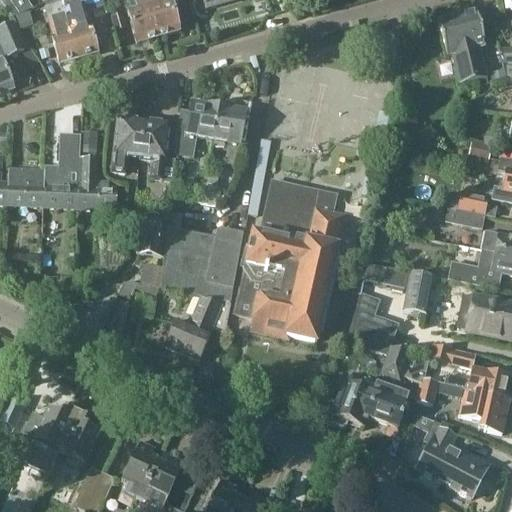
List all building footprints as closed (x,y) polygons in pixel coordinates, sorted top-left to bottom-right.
[(19,15),(31,10),(24,0),(8,0),(10,3),(2,9),(10,20),(19,15)] [(106,16),(101,0),(87,0),(93,20),(106,16)] [(136,45),(157,40),(145,0),(132,0),(135,11),(128,14),(136,45)] [(145,0),(157,40),(178,34),(170,6),(190,1),(189,0),(145,0)] [(198,0),(205,20),(239,10),(236,0),(198,0)] [(285,0),(295,13),(317,7),(315,0),(285,0)] [(89,29),(85,15),(80,17),(76,1),(62,5),(78,62),(97,57),(89,29)] [(477,15),(438,26),(446,59),(450,58),(458,88),(487,81),(479,50),(486,48),(477,15)] [(127,31),(123,16),(108,20),(112,35),(127,31)] [(47,23),(52,40),(51,40),(59,68),(78,62),(65,18),(47,23)] [(0,98),(13,93),(0,61),(6,59),(24,51),(13,26),(0,31),(0,44),(1,47),(0,46),(0,98)] [(38,52),(41,63),(50,60),(47,50),(38,52)] [(511,51),(498,51),(500,57),(503,72),(506,82),(506,83),(511,83),(511,51)] [(37,68),(29,53),(22,57),(30,73),(37,68)] [(491,86),(506,82),(503,72),(488,76),(491,86)] [(231,109),(218,107),(212,144),(228,147),(225,166),(235,168),(246,106),(235,104),(233,113),(230,113),(231,109)] [(177,128),(174,158),(193,161),(196,142),(212,144),(218,107),(205,105),(205,108),(191,106),(187,129),(177,128)] [(378,114),(375,128),(386,131),(389,116),(378,114)] [(117,121),(111,174),(124,176),(126,156),(139,158),(142,124),(117,121)] [(168,127),(142,124),(139,158),(152,159),(150,180),(171,182),(173,161),(165,161),(168,127)] [(80,156),(95,156),(96,134),(80,134),(80,156)] [(439,140),(426,137),(424,146),(437,150),(439,140)] [(492,138),(491,140),(484,139),(483,147),(489,149),(503,151),(505,140),(492,138)] [(247,217),(257,219),(271,145),(260,143),(247,217)] [(491,150),(472,147),(470,158),(489,161),(491,150)] [(113,219),(112,219),(111,236),(107,236),(104,267),(121,269),(125,237),(126,237),(128,207),(119,206),(119,208),(115,207),(116,190),(107,190),(107,183),(97,183),(98,162),(79,162),(79,171),(80,171),(79,212),(114,213),(113,219)] [(497,177),(495,186),(511,189),(511,168),(499,166),(497,177)] [(6,209),(42,210),(43,188),(44,173),(8,171),(7,185),(6,209)] [(76,212),(78,212),(80,171),(79,171),(68,171),(67,189),(43,188),(42,210),(76,212)] [(204,177),(199,207),(217,210),(220,192),(215,191),(217,179),(204,177)] [(478,182),(461,179),(459,188),(476,191),(478,182)] [(233,318),(252,322),(250,332),(287,340),(287,339),(316,345),(344,220),(330,217),(334,197),(300,190),(270,183),(263,218),(259,236),(252,235),(237,302),(233,318)] [(491,205),(511,209),(511,189),(495,186),(481,183),(477,203),(459,199),(456,212),(488,219),(491,205)] [(360,197),(371,200),(374,189),(362,187),(360,197)] [(160,261),(163,261),(160,292),(199,300),(229,306),(230,307),(232,293),(205,287),(215,241),(179,233),(182,204),(169,203),(167,231),(164,230),(160,261)] [(481,233),(483,221),(447,213),(444,225),(481,233)] [(164,225),(139,222),(135,258),(160,261),(164,230),(164,225)] [(242,237),(217,232),(215,241),(205,287),(232,293),(242,237)] [(380,265),(381,265),(383,253),(387,236),(373,233),(367,262),(380,265)] [(511,241),(484,235),(481,253),(511,259),(511,241)] [(30,248),(30,259),(38,258),(38,248),(30,248)] [(511,259),(481,253),(477,271),(451,266),(448,282),(494,292),(497,276),(511,279),(511,259)] [(386,358),(389,351),(398,328),(374,319),(380,304),(360,297),(363,283),(405,292),(401,315),(425,318),(431,280),(407,276),(358,265),(338,340),(386,358)] [(160,291),(140,286),(137,286),(134,292),(155,302),(160,291)] [(208,339),(211,333),(223,338),(227,316),(229,306),(199,300),(187,329),(174,324),(164,350),(200,365),(210,340),(208,339)] [(511,308),(472,301),(465,334),(511,344),(511,339),(511,308)] [(339,344),(336,356),(347,360),(352,348),(339,344)] [(439,383),(438,386),(445,388),(446,380),(450,381),(452,370),(471,374),(472,373),(475,359),(430,349),(427,362),(421,380),(439,383)] [(400,386),(402,381),(399,380),(409,357),(389,351),(386,358),(386,359),(385,359),(379,377),(378,379),(386,382),(400,386)] [(399,380),(402,381),(419,387),(421,380),(427,362),(409,357),(399,380)] [(464,392),(462,400),(507,410),(511,385),(511,381),(472,373),(471,374),(469,384),(458,381),(458,382),(450,381),(446,380),(445,388),(464,392)] [(432,409),(438,386),(439,383),(421,380),(419,387),(415,405),(432,409)] [(362,430),(366,420),(364,419),(376,387),(364,382),(361,391),(343,385),(343,383),(337,381),(330,401),(336,403),(331,418),(332,419),(330,423),(333,427),(341,430),(346,427),(347,424),(362,430)] [(364,419),(366,420),(397,431),(409,399),(384,389),(376,387),(364,419)] [(0,436),(8,440),(12,432),(14,433),(25,408),(4,398),(0,414),(0,436)] [(462,400),(458,420),(485,425),(483,434),(501,437),(507,410),(462,400)] [(51,453),(59,457),(77,416),(66,410),(62,418),(48,411),(29,452),(47,461),(51,453)] [(62,468),(81,477),(100,435),(86,428),(89,421),(77,416),(59,457),(66,460),(62,468)] [(470,501),(473,496),(476,497),(478,494),(478,495),(482,487),(484,484),(480,482),(488,467),(450,447),(454,439),(437,431),(416,472),(470,501)] [(123,498),(140,506),(159,463),(151,460),(155,452),(140,445),(120,487),(127,490),(123,498)] [(136,511),(169,511),(170,511),(171,510),(165,507),(184,466),(171,460),(168,467),(159,463),(140,506),(136,511)] [(0,511),(4,511),(16,475),(3,471),(0,480),(0,511)] [(72,510),(77,511),(86,511),(103,477),(91,471),(72,510)] [(100,511),(115,482),(103,477),(86,511),(100,511)] [(234,511),(240,501),(231,497),(235,490),(220,483),(206,511),(234,511)] [(248,505),(240,501),(234,511),(261,511),(265,504),(251,498),(248,505)]
